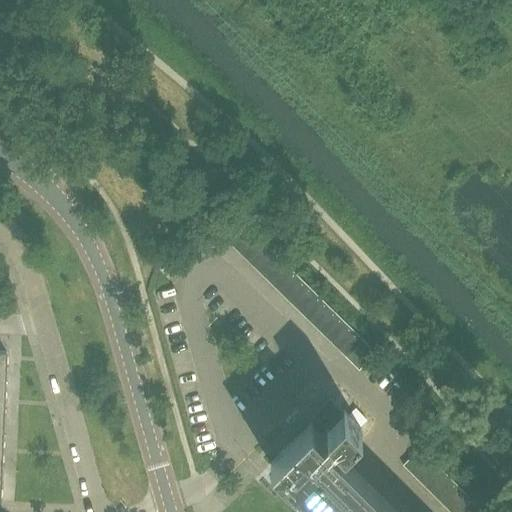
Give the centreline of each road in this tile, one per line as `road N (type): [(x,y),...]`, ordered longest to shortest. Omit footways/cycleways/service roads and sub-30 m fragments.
road 1 (tertiary): [(168,506),(97,257),(56,192),(0,155)]
road 2 (residential): [(0,223),(48,325),(97,511)]
